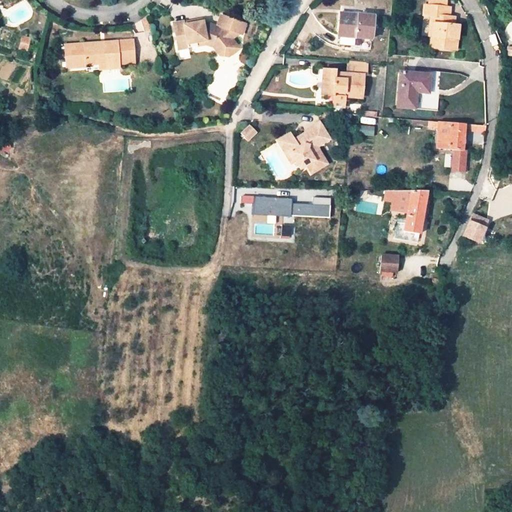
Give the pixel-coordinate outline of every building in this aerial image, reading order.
[(457,26),(453,26),(450,25),(451,17),(447,17),(448,8),(446,8),(426,6),(423,6),(422,15),(428,16),(432,16),(430,37),(428,47),(454,50),(457,26)] [(369,50),(372,17),(339,14),(336,47),(369,50)] [(208,42),(216,45),(223,52),(231,55),(239,45),(236,41),(229,33),(222,30),(222,28),(241,35),(244,36),(248,25),(224,16),(220,27),(204,20),(204,22),(192,25),(192,22),(184,23),(184,22),(173,24),(178,51),(190,49),(189,45),(208,42)] [(229,33),(236,41),(241,35),(222,28),(222,30),(229,33)] [(61,44),(62,68),(81,67),(81,65),(103,64),(103,70),(113,69),(113,66),(113,64),(128,63),(127,41),(111,42),(112,44),(93,45),(93,43),(61,44)] [(332,95),(335,95),(334,101),(343,102),(343,96),(360,97),(362,75),(344,74),(344,75),(344,80),(334,79),(334,74),(334,70),(321,69),(320,86),(321,86),(321,94),(332,95)] [(399,73),(396,107),(413,109),(415,92),(427,93),(428,76),(399,73)] [(461,151),(463,128),(464,124),(428,121),(428,127),(437,127),(435,149),(451,150),(449,171),(461,172),(463,152),(461,151)] [(485,126),(467,124),(466,128),(469,129),(469,131),(484,132),(485,126)] [(250,125),(240,133),(247,141),(257,134),(250,125)] [(294,140),(290,133),(276,141),(282,152),(289,153),(294,161),(294,162),(298,160),(302,167),(306,165),(311,172),(326,164),(316,147),(329,140),(320,125),(299,137),(301,140),(295,143),(294,140)] [(294,161),(289,153),(282,152),(288,164),(294,161)] [(401,191),(385,191),(383,201),(393,203),(394,196),(400,196),(401,191)] [(405,216),(402,232),(418,234),(426,191),(401,191),(400,196),(408,197),(405,216)] [(253,197),(252,212),(290,214),(290,204),(291,200),(253,197)] [(327,216),(327,206),(290,204),(290,214),(327,216)] [(402,232),(405,216),(396,215),(394,231),(402,232)] [(479,244),(488,222),(470,215),(461,236),(479,244)] [(417,242),(418,234),(402,232),(394,231),(392,238),(407,241),(417,242)] [(379,271),(395,272),(397,256),(381,255),(379,271)]
